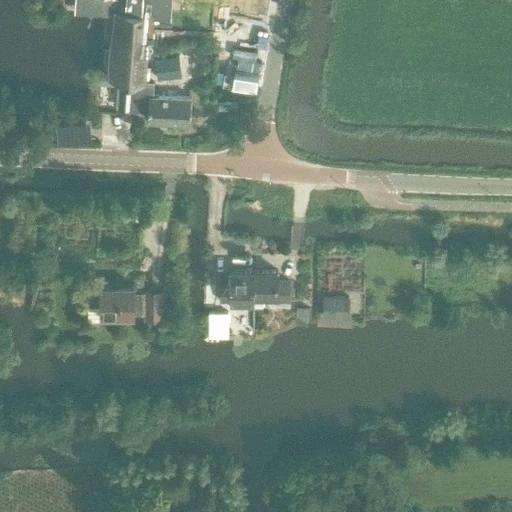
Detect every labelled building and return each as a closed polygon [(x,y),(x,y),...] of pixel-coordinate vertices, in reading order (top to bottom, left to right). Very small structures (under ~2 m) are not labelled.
[(114,79),(119,80),(145,81),(147,81),(149,51),(153,51),(155,36),(153,35),(154,16),(171,17),(171,12),(171,0),(75,0),(76,6),(120,9),(119,32),(117,32),(114,79)] [(180,53),(155,56),(158,77),(182,74),(180,53)] [(145,86),(145,81),(119,80),(118,106),(133,107),(133,105),(149,106),(148,120),(191,122),(192,96),(150,93),(150,87),(145,86)] [(254,307),(254,301),(254,270),(230,270),(230,284),(221,284),(221,301),(230,301),(230,307),(254,307)] [(254,270),(254,301),(264,301),(264,295),(278,295),(278,300),(290,300),(290,280),(278,280),(278,270),(254,270)] [(134,285),(102,285),(89,285),(89,320),(102,320),(102,315),(134,315),(134,312),(145,312),(146,318),(162,318),(162,290),(146,290),(146,291),(134,291),(134,285)] [(349,296),(324,295),(323,316),(349,317),(349,296)] [(219,335),(219,311),(209,311),(209,335),(219,335)] [(219,311),(219,335),(228,335),(228,311),(219,311)]
